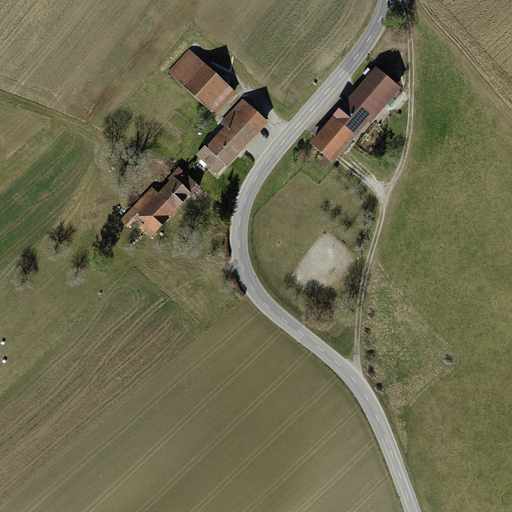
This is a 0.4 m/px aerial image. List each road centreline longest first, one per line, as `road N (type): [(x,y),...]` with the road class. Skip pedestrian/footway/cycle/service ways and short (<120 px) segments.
road 1 (tertiary): [(388,0),(361,51),(251,191),(240,246),(268,306),(358,382),(414,511)]
road 2 (track): [(358,382),(363,280),(407,142),(406,0)]
